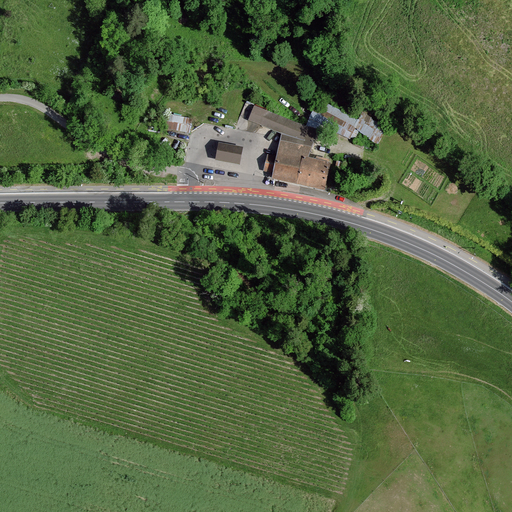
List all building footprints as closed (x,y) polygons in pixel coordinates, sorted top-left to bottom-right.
[(251,122),(283,135),(279,157),(276,175),(275,180),(326,190),(331,167),(309,161),(317,132),(257,108),(251,122)] [(312,120),(353,140),(358,130),(317,110),(312,120)] [(191,133),(193,120),(171,116),(169,129),(191,133)] [(243,148),(219,144),(215,161),(240,166),(243,148)] [(265,172),(276,175),(279,157),(268,155),(265,172)]
